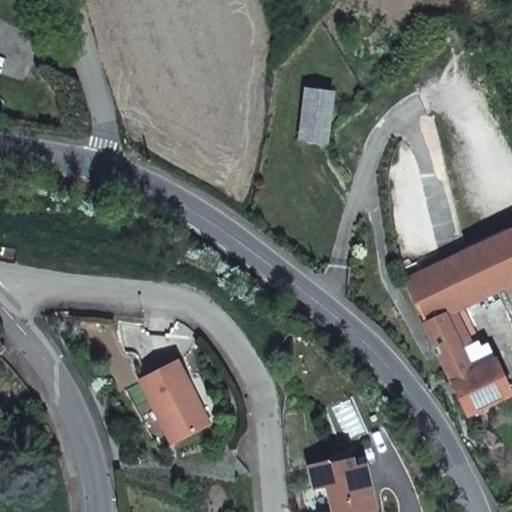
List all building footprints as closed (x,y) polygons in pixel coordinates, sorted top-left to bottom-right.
[(333,93),(307,89),(301,139),(328,143),(333,93)] [(511,232),(405,282),(414,300),(469,415),(511,393),(511,390),(498,360),(472,372),(462,352),(473,346),(456,311),(490,295),(497,291),(511,284),(511,232)] [(500,298),(497,291),(490,295),(493,301),(500,298)] [(495,358),(489,344),(471,353),(477,366),(495,358)] [(179,362),(141,381),(173,445),(211,425),(179,362)] [(330,463),(312,467),(316,488),(329,485),(335,511),(366,511),(377,510),(372,491),(362,493),(356,468),(354,459),(332,465),(330,463)] [(366,465),(356,468),(362,493),(372,491),(366,465)]
